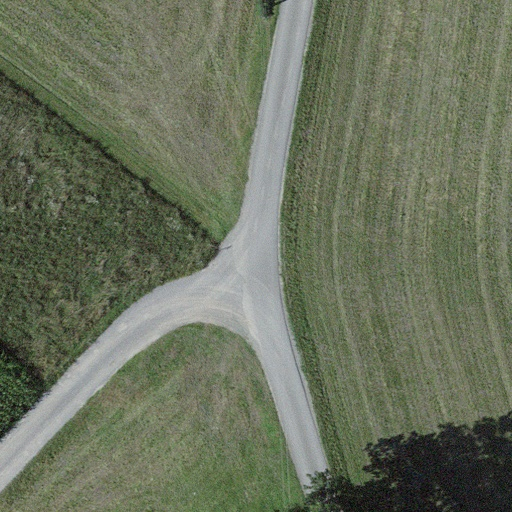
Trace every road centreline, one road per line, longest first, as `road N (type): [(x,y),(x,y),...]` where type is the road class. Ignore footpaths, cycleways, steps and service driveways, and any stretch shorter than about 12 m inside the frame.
road 1 (unclassified): [(333,511),(263,278),(304,0)]
road 2 (track): [(263,278),(157,313),(0,470)]
